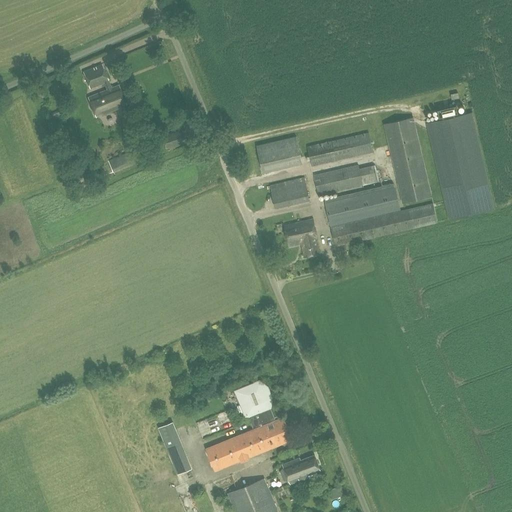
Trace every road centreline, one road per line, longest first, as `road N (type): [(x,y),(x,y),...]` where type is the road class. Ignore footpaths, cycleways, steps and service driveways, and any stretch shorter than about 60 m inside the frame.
road 1 (unclassified): [(367,511),(160,8)]
road 2 (unknown): [(164,18),(0,86)]
